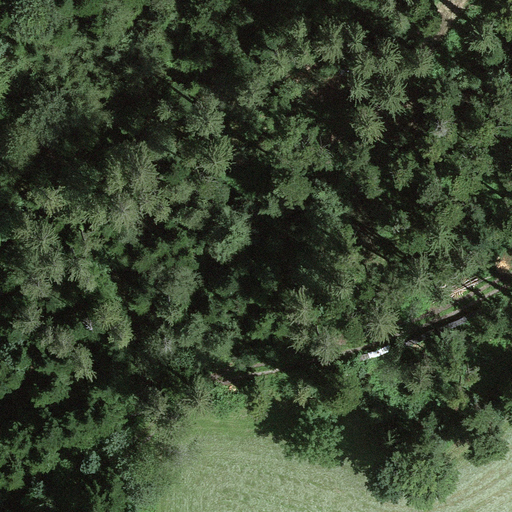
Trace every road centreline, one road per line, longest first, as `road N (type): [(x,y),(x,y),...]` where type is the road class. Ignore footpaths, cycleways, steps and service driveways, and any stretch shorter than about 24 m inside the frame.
road 1 (track): [(61,108),(170,365),(169,399),(0,482)]
road 2 (track): [(169,399),(386,327),(511,259)]
